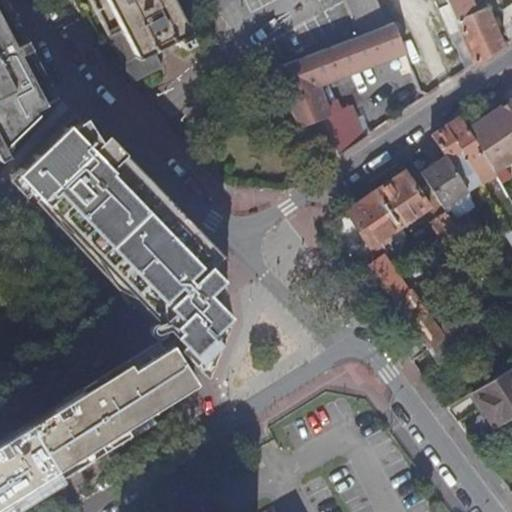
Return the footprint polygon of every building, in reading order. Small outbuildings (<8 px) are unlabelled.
[(53,94),(52,91),(4,0),(0,0),(0,137),(2,138),(6,139),(10,139),(14,139),(17,138),(21,136),(24,133),(26,130),(27,126),(28,122),(27,118),(27,112),(57,96),(53,94)] [(104,0),(121,32),(108,38),(131,83),(160,68),(151,50),(175,37),(180,47),(189,42),(184,33),(186,32),(186,29),(185,30),(169,0),(104,0)] [(343,0),(358,36),(384,26),(373,0),(343,0)] [(473,64),(511,38),(511,4),(504,10),(503,31),(499,34),(487,6),(475,12),(469,0),(434,0),(449,33),(458,29),(473,64)] [(334,148),(337,156),(363,138),(350,106),(339,111),(335,100),(324,104),(315,81),(396,50),(402,65),(408,63),(391,24),(384,26),(358,36),(274,70),(297,127),(303,124),(322,117),(334,148)] [(465,70),(473,64),(458,29),(449,33),(465,70)] [(511,103),(510,100),(499,106),(506,115),(511,111),(511,103)] [(466,129),(492,171),(511,157),(511,111),(506,115),(499,106),(466,129)] [(225,320),(225,318),(215,263),(214,259),(74,114),(31,156),(34,160),(21,167),(20,166),(15,172),(39,196),(46,204),(49,201),(53,205),(52,205),(152,309),(153,308),(161,317),(167,317),(170,321),(170,330),(177,331),(180,336),(177,338),(181,343),(193,355),(190,360),(206,367),(225,321),(225,320)] [(445,126),(473,170),(486,162),(461,121),(462,120),(460,115),(445,126)] [(334,148),(322,117),(303,124),(318,155),(334,148)] [(459,179),(473,170),(445,126),(431,135),(433,139),(434,139),(445,156),(459,179)] [(441,205),(463,191),(465,189),(459,179),(445,156),(420,173),(441,205)] [(398,225),(424,208),(427,205),(404,171),(374,191),(398,225)] [(445,212),(467,197),(470,196),(465,189),(463,191),(441,205),(445,212)] [(373,243),(386,233),(398,225),(374,191),(346,210),(370,244),(373,243)] [(36,200),(173,339),(177,338),(180,336),(177,331),(170,330),(170,321),(167,317),(161,317),(153,308),(152,309),(52,205),(53,205),(49,201),(46,204),(39,196),(36,200)] [(402,231),(427,213),(424,208),(398,225),(402,231)] [(442,239),(457,230),(445,212),(431,221),(442,239)] [(511,232),(508,226),(503,229),(511,244),(511,232)] [(389,239),(386,233),(373,243),(375,247),(389,239)] [(386,290),(426,347),(464,323),(456,311),(442,320),(442,330),(439,332),(409,289),(407,290),(382,254),(367,263),(386,290)] [(433,365),(479,335),(469,319),(464,323),(426,347),(423,349),(433,365)] [(0,511),(3,511),(131,430),(127,424),(158,405),(134,363),(164,345),(159,336),(80,382),(84,387),(0,438),(0,511)] [(158,405),(198,379),(173,339),(164,345),(134,363),(158,405)] [(495,427),(511,416),(511,366),(471,392),(482,411),(485,410),(495,427)]
